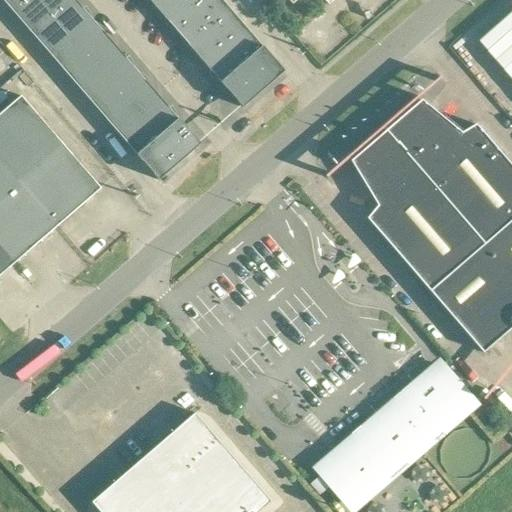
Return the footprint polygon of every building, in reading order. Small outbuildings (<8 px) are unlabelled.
[(17,0),(9,7),(30,32),(67,0),(17,0)] [(93,21),(74,0),(67,0),(30,32),(51,57),(93,21)] [(148,0),(157,9),(167,0),(148,0)] [(167,0),(157,9),(178,34),(216,0),(167,0)] [(221,0),(216,0),(178,34),(199,58),(241,22),(221,0)] [(364,0),(333,0),(325,7),(339,23),(365,1),(364,0)] [(511,4),(470,42),(511,88),(511,4)] [(114,45),(93,21),(51,57),(73,81),(114,45)] [(221,83),(262,47),(241,22),(199,58),(221,83)] [(114,45),(73,81),(94,106),(136,70),(114,45)] [(221,83),(238,103),(243,108),(284,72),(281,69),(262,47),(221,83)] [(115,131),(157,95),(136,70),(94,106),(115,131)] [(137,155),(178,119),(157,95),(115,131),(137,155)] [(0,114),(0,146),(64,221),(101,189),(21,96),(0,114)] [(422,101),(403,117),(511,239),(511,166),(476,125),(462,133),(422,101)] [(386,132),(367,148),(511,311),(511,239),(403,117),(387,130),(385,128),(383,129),(386,132)] [(156,177),(159,181),(200,145),(197,141),(178,119),(137,155),(156,177)] [(0,247),(15,264),(64,221),(0,146),(0,247)] [(367,219),(430,292),(483,353),(511,328),(511,311),(367,148),(351,162),(378,206),(367,219)] [(0,247),(0,276),(15,264),(0,247)] [(339,455),(326,467),(328,470),(356,502),(376,485),(472,402),(441,367),(426,380),(423,378),(417,384),(419,386),(396,406),(393,403),(392,401),(367,423),(368,424),(371,428),(346,449),(349,454),(343,459),(339,455)] [(260,511),(272,502),(195,414),(92,503),(99,511),(260,511)]
